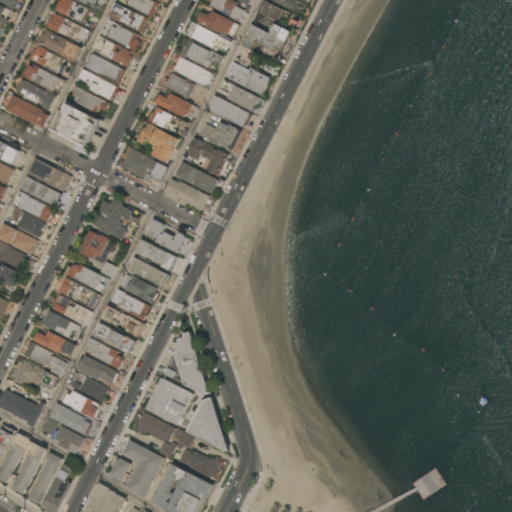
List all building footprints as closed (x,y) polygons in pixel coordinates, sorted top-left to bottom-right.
[(0,0),(16,0),(13,8),(0,1),(0,0)] [(56,10),(60,0),(63,1),(63,0),(69,0),(88,9),(86,12),(87,13),(84,20),(85,20),(83,24),(56,10)] [(98,0),(94,8),(86,5),(86,6),(84,5),(84,4),(80,1),(79,2),(77,1),(78,0),(98,0)] [(127,5),(129,0),(150,0),(160,5),(157,10),(159,10),(157,13),(156,13),(153,18),(127,5)] [(232,0),(238,3),(237,6),(246,11),(241,21),(229,15),(228,17),(224,15),(225,13),(211,6),(212,3),(209,1),(209,0),(232,0)] [(265,0),(286,11),(284,15),(282,14),(279,20),(260,10),(265,0)] [(310,0),(310,2),(309,1),(306,6),(301,15),(272,0),(310,0)] [(149,19),(146,25),(148,26),(147,28),(148,29),(145,34),(110,17),(117,3),(149,19)] [(0,22),(0,4),(11,10),(6,19),(10,21),(7,26),(0,22)] [(199,21),(200,19),(199,18),(199,16),(200,16),(202,15),(203,12),(209,15),(210,14),(211,14),(213,11),(236,22),(236,23),(240,25),(235,36),(228,33),(227,36),(199,21)] [(83,27),(79,36),(82,38),(79,43),(47,27),(52,17),(55,18),(57,14),(83,27)] [(140,36),(139,38),(140,39),(141,40),(141,41),(141,43),(137,52),(130,48),(131,48),(104,34),(111,21),(140,36)] [(253,24),(271,33),(276,23),(292,31),(283,51),(279,49),(275,58),(263,52),(266,46),(259,43),(261,41),(258,39),(252,52),(254,54),(247,69),(251,70),(252,67),(258,70),(257,71),(272,78),(264,95),(234,81),(234,80),(228,77),(253,24)] [(220,36),(220,35),(231,40),(228,47),(221,44),(219,47),(215,45),(214,49),(192,38),(198,25),(220,36)] [(65,55),(64,56),(39,42),(44,33),(46,35),(48,30),(84,48),(77,61),(65,55)] [(131,52),(132,50),(138,53),(135,59),(133,58),(128,68),(104,55),(105,52),(103,51),(92,51),(97,41),(109,40),(131,52)] [(191,58),(191,59),(181,54),(185,44),(187,45),(189,40),(197,43),(196,45),(212,53),(213,51),(225,57),(221,66),(212,61),(209,68),(205,66),(205,65),(191,58)] [(63,58),(61,63),(64,65),(59,74),(31,59),(36,49),(37,50),(38,48),(40,49),(41,47),(63,58)] [(128,70),(121,85),(115,82),(116,81),(88,67),(95,54),(128,70)] [(215,74),(209,85),(207,83),(206,86),(187,77),(186,78),(182,76),(182,74),(174,70),(174,71),(171,69),(174,64),(177,66),(181,57),(215,74)] [(24,76),(28,69),(31,65),(35,67),(36,65),(66,81),(61,91),(57,88),(55,92),(24,76)] [(120,88),(113,101),(91,90),(92,88),(87,86),(90,80),(89,79),(87,83),(79,79),(83,70),(120,88)] [(163,85),(167,78),(170,80),(173,74),(205,91),(205,99),(192,99),(192,96),(194,96),(194,95),(191,93),(189,99),(163,85)] [(262,99),(255,112),(229,98),(231,94),(220,88),(224,79),(262,99)] [(47,92),(48,90),(58,95),(57,97),(58,97),(51,111),(17,93),(24,80),(47,92)] [(110,103),(109,105),(110,106),(110,108),(109,109),(107,109),(106,111),(99,108),(97,112),(94,111),(94,112),(74,102),(77,98),(75,97),(76,95),(73,94),(77,86),(110,103)] [(157,103),(161,95),(169,99),(172,93),(195,105),(194,106),(198,107),(193,117),(187,114),(185,118),(157,103)] [(44,113),(51,116),(45,127),(43,127),(43,128),(8,110),(15,95),(45,111),(44,113)] [(253,115),(248,126),(247,125),(245,128),(209,109),(216,95),(253,115)] [(52,130),(62,110),(65,111),(69,103),(101,120),(87,148),(52,130)] [(176,116),(172,123),(169,122),(166,129),(151,121),(154,113),(156,114),(159,108),(176,116)] [(234,151),(231,149),(231,150),(201,135),(207,124),(217,129),(221,122),(231,126),(229,130),(230,131),(233,126),(240,129),(240,128),(244,130),(234,151)] [(180,140),(176,149),(176,150),(174,154),(173,154),(168,164),(154,157),(155,156),(153,155),(157,147),(151,144),(152,142),(146,139),(143,144),(142,144),(142,145),(139,143),(139,142),(138,141),(145,128),(146,129),(149,124),(180,140)] [(199,160),(194,158),(194,159),(198,161),(196,167),(189,163),(192,157),(187,154),(195,137),(207,143),(199,160)] [(0,141),(21,151),(14,164),(0,157),(0,141)] [(220,176),(204,168),(209,158),(206,157),(205,159),(203,157),(203,156),(203,155),(208,143),(219,148),(218,149),(230,155),(220,176)] [(170,168),(162,183),(152,177),(156,171),(152,169),(146,180),(122,167),(132,148),(170,168)] [(73,177),(65,192),(29,173),(36,158),(73,177)] [(0,201),(0,162),(16,170),(9,184),(0,179),(0,184),(8,189),(2,202),(0,201)] [(177,176),(184,162),(220,180),(213,194),(177,176)] [(64,195),(58,207),(22,189),(28,177),(64,195)] [(167,192),(174,179),(181,183),(182,181),(212,197),(204,211),(167,192)] [(26,194),(26,193),(32,196),(31,197),(48,206),(48,205),(56,209),(50,222),(14,204),(21,191),(26,194)] [(102,215),(99,214),(106,201),(113,204),(116,198),(126,203),(124,206),(127,207),(128,206),(146,215),(140,225),(131,220),(127,228),(129,229),(123,240),(112,234),(111,237),(101,231),(102,229),(96,226),(102,215)] [(18,227),(20,223),(11,218),(16,208),(47,224),(44,228),(46,229),(43,234),(44,234),(43,236),(42,236),(41,239),(18,227)] [(158,242),(160,239),(148,233),(155,219),(165,224),(166,225),(166,226),(166,228),(163,234),(165,235),(166,232),(175,237),(174,240),(176,241),(180,232),(188,236),(179,253),(158,242)] [(40,241),(36,248),(34,247),(30,254),(0,238),(0,236),(6,224),(19,230),(40,241)] [(92,231),(103,236),(104,235),(111,239),(110,240),(112,242),(109,248),(108,247),(103,257),(98,255),(95,260),(92,258),(92,259),(81,253),(92,231)] [(178,257),(171,271),(162,267),(164,264),(148,256),(147,258),(136,252),(143,239),(178,257)] [(12,246),(11,247),(28,255),(24,262),(27,263),(23,271),(3,261),(3,262),(0,260),(0,243),(1,241),(12,246)] [(130,270),(136,258),(140,259),(141,257),(151,263),(150,265),(172,276),(165,288),(130,270)] [(0,262),(23,274),(18,283),(20,283),(16,292),(7,287),(9,284),(0,279),(0,262)] [(118,267),(113,278),(102,273),(107,262),(118,267)] [(67,274),(71,266),(74,268),(74,266),(75,266),(76,265),(77,265),(79,265),(81,265),(81,264),(111,280),(106,290),(105,289),(103,293),(67,274)] [(127,290),(128,290),(122,287),(128,275),(134,278),(135,277),(159,289),(157,292),(160,293),(154,304),(127,290)] [(62,292),(65,286),(64,286),(68,278),(102,296),(95,309),(62,292)] [(129,294),(129,295),(149,305),(151,305),(152,305),(152,306),(152,307),(153,307),(151,312),(149,316),(146,321),(141,319),(142,318),(120,307),(121,305),(114,302),(120,289),(129,294)] [(88,312),(93,315),(88,325),(80,322),(55,309),(57,304),(53,302),(55,299),(57,300),(60,295),(89,310),(88,312)] [(0,322),(0,297),(11,302),(0,322)] [(104,319),(107,312),(107,311),(106,310),(106,309),(107,307),(109,306),(110,305),(111,304),(123,310),(122,311),(147,324),(140,338),(104,319)] [(83,327),(76,341),(65,335),(57,331),(44,325),(51,311),(83,327)] [(96,336),(100,329),(97,328),(102,321),(105,324),(103,323),(138,341),(132,354),(96,336)] [(78,345),(73,356),(63,351),(61,355),(36,341),(40,332),(48,336),(50,331),(78,345)] [(211,393),(206,395),(186,385),(184,379),(182,379),(180,372),(176,379),(165,374),(177,353),(180,352),(177,344),(181,343),(180,340),(187,338),(186,335),(192,332),(211,393)] [(125,354),(124,357),(124,359),(125,360),(125,361),(121,369),(96,357),(98,354),(96,353),(96,354),(95,353),(94,355),(92,354),(92,352),(87,349),(92,338),(125,354)] [(25,356),(32,343),(53,353),(52,356),(68,364),(62,377),(52,372),(56,365),(52,363),(51,366),(48,364),(47,367),(25,356)] [(120,372),(118,374),(120,375),(116,382),(114,382),(113,384),(111,383),(106,381),(106,380),(102,377),(101,380),(93,376),(92,377),(80,371),(80,370),(78,369),(83,359),(85,360),(87,355),(120,372)] [(25,360),(59,377),(52,390),(41,384),(43,380),(42,379),(40,382),(38,381),(36,384),(32,381),(29,387),(15,380),(25,360)] [(110,388),(103,402),(70,385),(77,371),(110,388)] [(149,409),(148,409),(148,408),(154,397),(155,397),(156,396),(158,392),(157,391),(157,390),(163,379),(164,379),(195,394),(179,425),(149,409)] [(34,428),(27,424),(29,422),(0,406),(0,404),(6,392),(6,393),(8,390),(40,407),(43,402),(47,404),(34,428)] [(65,403),(70,394),(73,395),(75,391),(96,401),(95,401),(104,406),(97,419),(65,403)] [(189,432),(205,401),(215,398),(232,451),(227,452),(189,432)] [(51,417),(58,403),(87,418),(86,420),(93,424),(87,435),(51,417)] [(177,429),(170,443),(163,439),(162,440),(157,438),(157,436),(148,431),(147,434),(144,432),(143,435),(138,432),(140,430),(138,429),(146,413),(177,429)] [(55,442),(59,434),(55,432),(54,435),(44,430),(50,418),(60,423),(56,430),(59,431),(62,427),(63,427),(63,426),(86,438),(86,439),(87,440),(83,448),(81,447),(78,454),(55,442)] [(0,445),(2,446),(3,444),(1,443),(4,436),(0,433),(0,431),(4,424),(17,431),(15,434),(17,435),(10,448),(8,447),(8,448),(8,449),(0,465),(0,445)] [(196,438),(190,449),(180,443),(185,432),(196,438)] [(0,472),(20,433),(32,439),(31,441),(43,447),(43,446),(49,449),(26,494),(14,489),(18,482),(15,481),(16,479),(12,477),(8,484),(0,479),(0,472)] [(167,459),(146,498),(139,495),(139,494),(129,489),(130,487),(117,480),(118,479),(110,475),(119,458),(121,459),(122,458),(133,464),(128,473),(133,476),(139,464),(134,461),(136,459),(124,453),(132,440),(167,459)] [(160,453),(166,443),(172,446),(173,442),(178,445),(171,458),(160,453)] [(214,480),(180,462),(187,449),(196,454),(197,452),(213,460),(214,458),(216,459),(217,456),(222,459),(221,460),(221,462),(223,462),(214,480)] [(41,505),(30,499),(34,491),(32,490),(51,452),(65,459),(41,505)] [(58,477),(59,477),(66,464),(77,468),(69,482),(70,483),(71,482),(73,484),(58,511),(49,511),(46,511),(46,509),(43,508),(58,477)] [(176,464),(216,485),(201,511),(171,511),(156,502),(176,464)] [(86,511),(93,499),(92,498),(100,482),(112,489),(111,490),(118,493),(118,494),(127,499),(126,502),(127,502),(124,508),(123,508),(120,511),(86,511)]
